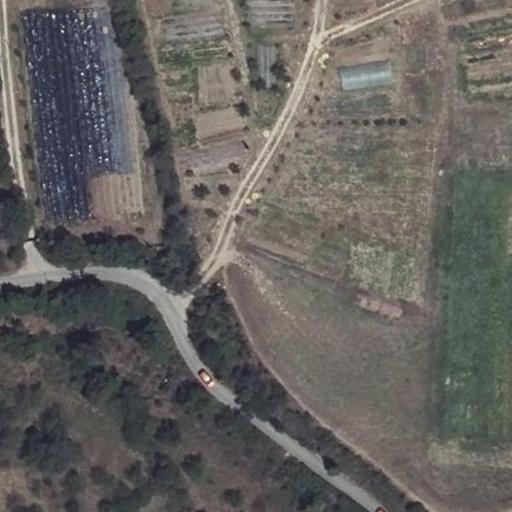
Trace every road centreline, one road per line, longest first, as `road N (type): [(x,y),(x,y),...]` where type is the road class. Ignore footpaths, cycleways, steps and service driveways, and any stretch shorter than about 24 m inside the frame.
road 1 (residential): [(372,511),(199,375),(158,292),(141,277),(0,279)]
road 2 (track): [(171,317),(220,246),(294,102),(326,0)]
road 3 (track): [(35,276),(4,83),(1,0)]
